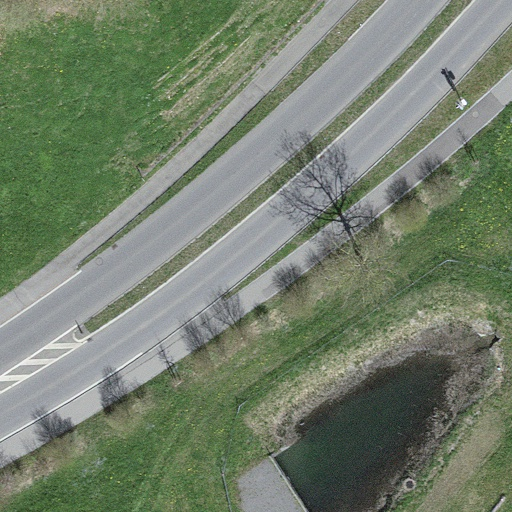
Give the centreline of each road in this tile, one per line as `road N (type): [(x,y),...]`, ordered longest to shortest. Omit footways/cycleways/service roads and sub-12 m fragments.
road 1 (secondary): [(0,397),(148,310),(316,187),(501,0)]
road 2 (secondary): [(422,0),(315,111),(191,219),(0,359)]
